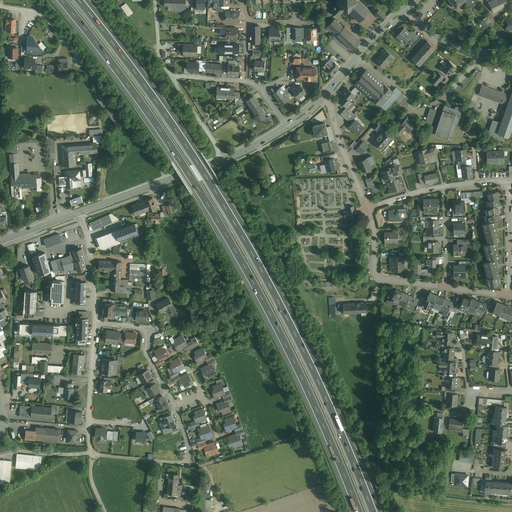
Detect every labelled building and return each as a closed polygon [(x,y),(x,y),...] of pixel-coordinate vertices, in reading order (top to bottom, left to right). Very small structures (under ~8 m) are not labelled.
[(196,0),(196,10),(205,10),(204,0),(196,0)] [(370,11),(358,0),(337,0),(337,1),(339,3),(339,4),(338,3),(338,4),(331,12),(337,17),(345,9),(360,22),(370,11)] [(480,1),(478,0),(463,0),(464,0),(464,1),(471,9),(480,1)] [(492,0),(488,2),(494,13),(509,6),(505,0),(492,0)] [(126,3),(121,7),(128,17),(133,13),(126,3)] [(386,16),(379,9),(375,13),(382,20),(386,16)] [(232,12),(226,11),(225,16),(227,16),(227,21),(235,22),(236,23),(237,23),(239,22),(239,13),(234,13),(232,12)] [(487,17),(480,21),(484,28),(491,24),(487,17)] [(15,20),(7,19),(7,24),(8,24),(8,32),(15,32),(15,31),(15,22),(15,20)] [(344,28),(334,19),(326,28),(331,32),(332,31),(337,35),(344,28)] [(259,27),(252,27),(252,32),(251,32),(251,36),(250,36),(250,38),(250,42),(251,42),(251,43),(259,43),(259,33),(258,33),(259,31),(259,27)] [(276,28),(271,27),(270,30),(269,38),(270,39),(273,39),(274,40),(279,40),(279,35),(280,34),(278,32),(278,29),(276,28)] [(354,35),(344,27),(344,28),(353,36),(354,35)] [(237,28),(226,28),(226,38),(237,39),(237,28)] [(300,28),(291,28),(291,38),(296,38),(300,38),(300,29),(300,28)] [(316,28),(306,28),(306,40),(307,40),(313,40),(316,40),(316,38),(316,32),(316,28)] [(353,36),(344,28),(337,35),(353,50),(360,43),(353,36)] [(404,28),(396,37),(404,44),(409,39),(413,34),(411,32),(412,31),(410,33),(404,28)] [(419,37),(412,31),(411,32),(413,34),(409,39),(414,43),(419,37)] [(32,37),(28,37),(27,45),(27,52),(41,53),(44,50),(32,37)] [(427,41),(411,59),(420,66),(435,49),(427,41)] [(239,45),(219,45),(219,53),(239,53),(239,45)] [(18,48),(9,47),(8,57),(18,58),(18,48)] [(395,58),(384,49),(381,53),(383,54),(376,61),(384,69),(385,68),(383,67),(390,60),(391,62),(395,58)] [(35,59),(25,58),(25,67),(26,67),(28,69),(31,70),(32,69),(36,69),(37,65),(37,63),(36,63),(34,61),(35,60),(35,59)] [(330,58),(322,66),(326,70),(334,61),(330,58)] [(390,60),(383,67),(385,68),(384,69),(386,70),(393,63),(391,62),(390,60)] [(255,61),(255,63),(253,63),(253,66),(255,66),(254,70),(259,70),(259,69),(264,70),(264,71),(265,61),(255,61)] [(334,61),(326,70),(332,75),(340,67),(335,62),(334,61)] [(449,61),(442,69),(449,75),(456,67),(449,61)] [(68,63),(59,63),(59,71),(68,71),(68,63)] [(199,64),(187,63),(187,69),(189,69),(189,72),(198,73),(198,72),(199,64)] [(222,65),(208,64),(207,72),(222,74),(222,65)] [(235,66),(228,66),(228,74),(239,75),(240,67),(237,66),(235,66)] [(316,69),(297,68),(296,78),(315,80),(316,69)] [(383,84),(369,71),(366,74),(364,72),(358,79),(359,80),(355,84),(371,98),(383,84)] [(438,72),(431,81),(436,86),(444,77),(438,72)] [(383,84),(371,98),(380,106),(393,92),(384,84),(383,84)] [(297,88),(295,85),(291,88),(291,89),(295,94),(299,98),(306,92),(300,85),(297,88)] [(291,88),(290,86),(287,88),(289,91),(293,96),(295,94),(291,89),(291,88)] [(227,88),(217,87),(216,97),(227,98),(227,88)] [(280,88),(273,93),(279,100),(286,95),(285,95),(283,92),(280,88)] [(351,92),(347,88),(342,94),(344,95),(350,101),(355,96),(351,92)] [(393,92),(380,106),(385,111),(401,93),(397,88),(393,92)] [(510,98),(481,88),(478,95),(508,105),(501,123),(501,124),(511,127),(511,125),(511,92),(511,97),(510,98)] [(407,98),(402,93),(395,101),(402,107),(400,106),(407,98)] [(286,95),(279,100),(282,104),(289,99),(286,95)] [(350,101),(344,95),(339,100),(347,108),(352,102),(350,101)] [(101,96),(97,99),(112,120),(117,116),(101,96)] [(247,100),(251,107),(257,102),(253,96),(247,100)] [(257,102),(251,107),(257,115),(257,116),(262,112),(263,111),(257,102)] [(462,111),(444,105),(435,135),(447,139),(452,141),(462,111)] [(347,108),(341,114),(348,120),(354,114),(347,108)] [(431,109),(426,123),(432,125),(436,111),(431,109)] [(262,112),(257,116),(257,115),(255,117),(258,121),(265,117),(262,112)] [(400,118),(394,125),(397,128),(404,121),(400,118)] [(397,128),(397,129),(402,133),(405,129),(409,132),(414,126),(409,121),(409,120),(406,118),(404,121),(397,128)] [(358,123),(355,120),(349,127),(353,131),(357,134),(357,135),(364,128),(364,127),(363,128),(358,123)] [(501,123),(493,120),(487,136),(496,139),(498,133),(508,137),(511,127),(501,124),(501,123)] [(325,123),(318,125),(313,126),(315,131),(314,131),(316,136),(327,133),(328,133),(326,127),(325,123)] [(392,138),(383,131),(380,134),(379,136),(378,136),(387,144),(392,138)] [(100,136),(93,136),(93,144),(96,143),(97,144),(101,143),(102,135),(100,136)] [(378,136),(376,139),(376,138),(373,142),(382,149),(387,144),(378,136)] [(326,142),(321,143),(324,153),(332,151),(330,141),(329,141),(326,142)] [(93,144),(62,146),(63,166),(76,165),(75,154),(97,153),(97,144),(96,143),(93,144)] [(363,147),(360,144),(356,149),(361,153),(365,149),(363,147)] [(427,149),(417,151),(420,163),(421,162),(430,160),(427,149)] [(466,149),(455,150),(456,155),(457,160),(456,160),(456,161),(457,160),(465,160),(467,159),(466,154),(467,154),(466,149)] [(499,151),(487,152),(487,163),(495,162),(495,161),(503,160),(503,162),(503,156),(504,156),(504,151),(499,151)] [(18,153),(9,154),(10,163),(18,163),(18,153)] [(323,161),(325,161),(327,171),(329,173),(331,172),(332,170),(337,169),(334,158),(331,159),(329,154),(321,156),(323,161)] [(372,156),(366,158),(367,159),(359,162),(362,171),(376,166),(372,156)] [(18,163),(10,163),(11,175),(19,174),(18,163)] [(466,166),(461,166),(462,167),(462,168),(463,173),(462,173),(463,178),(472,177),(471,165),(466,166)] [(391,167),(388,168),(388,170),(381,173),(383,177),(384,177),(386,183),(389,182),(395,179),(394,176),(391,167)] [(80,171),(72,171),(72,172),(66,173),(66,176),(65,176),(65,177),(66,177),(66,180),(67,188),(67,187),(72,187),(72,180),(80,179),(80,180),(80,176),(80,171)] [(436,173),(424,176),(426,184),(438,181),(436,173)] [(31,176),(26,177),(26,174),(19,174),(11,175),(12,185),(21,185),(21,186),(27,186),(27,188),(32,187),(37,186),(36,175),(31,175),(31,176)] [(395,179),(389,182),(392,192),(402,189),(398,178),(395,179)] [(21,185),(12,185),(13,197),(16,197),(16,199),(22,198),(21,186),(21,185)] [(495,191),(488,193),(490,200),(498,198),(500,198),(498,191),(495,191)] [(83,195),(72,200),(74,205),(85,201),(83,195)] [(153,198),(132,205),(136,215),(149,211),(149,210),(157,208),(153,198)] [(490,200),(487,201),(489,208),(498,205),(500,205),(498,198),(490,200)] [(432,199),(432,200),(424,200),(424,210),(432,210),(432,212),(438,211),(438,199),(432,199)] [(459,201),(459,202),(453,202),(453,201),(453,213),(453,211),(459,211),(459,213),(464,212),(464,201),(459,201)] [(174,212),(171,203),(166,205),(169,214),(174,212)] [(489,208),(487,208),(489,215),(498,213),(500,212),(498,205),(489,208)] [(353,206),(348,207),(348,210),(343,211),(345,217),(350,216),(350,220),(351,220),(351,218),(356,217),(355,215),(357,214),(356,209),(354,210),(353,206)] [(396,210),(388,211),(388,221),(403,221),(403,216),(407,216),(407,208),(396,208),(396,210)] [(152,212),(148,212),(148,220),(163,221),(163,216),(161,216),(155,216),(152,216),(152,212)] [(94,229),(118,221),(116,213),(91,221),(94,229)] [(489,215),(487,215),(489,222),(483,224),(494,221),(498,220),(500,219),(498,213),(489,215)] [(459,217),(459,222),(453,222),(453,233),(465,233),(465,222),(465,217),(459,217)] [(431,220),(429,220),(429,222),(429,227),(428,227),(428,234),(438,233),(438,220),(431,220)] [(494,221),(483,224),(484,229),(485,229),(488,238),(486,238),(488,243),(495,242),(500,241),(494,221)] [(135,224),(97,238),(101,247),(120,240),(119,239),(138,233),(135,224),(134,224),(135,224)] [(393,233),(384,233),(384,242),(398,242),(398,233),(393,233)] [(59,234),(48,238),(44,239),(46,247),(62,241),(59,234)] [(429,241),(428,241),(428,242),(428,252),(438,251),(438,241),(434,241),(429,241)] [(31,251),(39,248),(37,242),(29,244),(31,251)] [(495,242),(488,243),(484,244),(484,245),(485,244),(486,248),(485,248),(487,257),(488,257),(489,260),(488,260),(488,261),(495,259),(500,258),(495,242)] [(465,245),(457,245),(457,247),(453,247),(453,255),(465,255),(465,245)] [(74,251),(75,254),(76,261),(83,259),(85,258),(82,248),(74,251)] [(46,252),(34,256),(40,275),(52,271),(46,252)] [(71,255),(61,258),(64,267),(65,270),(70,269),(77,267),(75,261),(76,261),(75,254),(71,255)] [(76,261),(75,261),(77,267),(78,271),(86,268),(83,259),(76,261)] [(495,259),(488,261),(484,262),(485,262),(486,265),(485,266),(487,274),(488,274),(489,278),(488,278),(497,276),(499,275),(495,259)] [(57,260),(51,261),(54,271),(60,269),(59,268),(57,260)] [(433,260),(426,260),(426,264),(428,264),(429,269),(429,272),(436,272),(436,264),(438,264),(438,260),(433,260)] [(112,261),(99,261),(99,270),(108,270),(108,273),(110,273),(110,274),(112,275),(112,261)] [(121,262),(112,261),(112,275),(111,284),(120,284),(120,279),(121,279),(121,262)] [(150,264),(130,264),(129,281),(150,281),(150,264)] [(459,265),(453,265),(454,276),(461,276),(461,278),(466,278),(466,265),(465,265),(459,265)] [(29,266),(21,269),(23,275),(25,281),(34,278),(29,266)] [(488,278),(486,279),(488,286),(499,284),(499,281),(498,281),(497,276),(488,278)] [(51,302),(63,302),(64,281),(52,280),(52,284),(50,284),(50,298),(52,298),(51,302)] [(77,281),(76,281),(77,281),(76,301),(85,302),(86,282),(83,282),(77,281)] [(402,292),(395,289),(392,297),(391,300),(391,301),(398,303),(402,292)] [(36,291),(26,291),(25,310),(25,311),(34,311),(35,311),(36,291)] [(410,295),(402,292),(398,303),(405,306),(410,295)] [(437,295),(429,292),(426,300),(425,303),(429,305),(433,306),(433,305),(437,295)] [(410,295),(405,306),(412,309),(415,304),(417,298),(410,295)] [(437,295),(433,305),(440,308),(444,298),(437,295)] [(460,306),(459,308),(466,311),(467,309),(470,300),(463,297),(460,306)] [(169,298),(157,305),(161,312),(167,309),(170,313),(175,310),(172,306),(173,305),(169,298)] [(451,301),(444,298),(440,309),(443,310),(442,314),(446,315),(449,307),(451,301)] [(478,301),(471,298),(470,300),(467,309),(474,312),(478,301)] [(483,303),(479,301),(478,301),(474,312),(482,315),(484,309),(486,304),(484,303),(483,303)] [(115,304),(104,303),(104,302),(103,309),(114,311),(115,304)] [(502,304),(497,302),(494,308),(493,312),(500,315),(504,305),(502,304)] [(367,303),(343,304),(343,314),(367,313),(367,303)] [(128,305),(115,304),(114,311),(127,312),(128,305)] [(504,305),(500,315),(507,318),(511,308),(504,305)] [(147,311),(137,310),(136,319),(146,320),(147,311)] [(79,318),(78,318),(78,337),(77,337),(77,338),(78,338),(86,338),(87,338),(88,318),(87,318),(79,318)] [(33,324),(21,324),(20,332),(20,333),(33,333),(33,324)] [(53,325),(33,324),(33,333),(33,334),(33,333),(53,334),(53,335),(53,334),(53,325)] [(120,332),(107,330),(106,332),(105,341),(105,342),(118,344),(119,342),(120,334),(120,332)] [(136,333),(126,332),(125,336),(125,342),(135,343),(136,333)] [(443,332),(442,337),(442,343),(452,344),(453,333),(443,332)] [(182,335),(174,340),(178,346),(176,347),(178,351),(185,347),(192,343),(191,341),(187,343),(182,335)] [(498,337),(487,336),(486,346),(489,347),(489,348),(493,348),(496,348),(497,348),(498,337)] [(454,347),(443,346),(442,352),(444,352),(443,358),(444,358),(451,359),(453,359),(454,347)] [(162,347),(154,351),(159,359),(155,361),(156,364),(164,359),(170,356),(166,348),(164,350),(162,347)] [(202,348),(194,352),(198,358),(196,360),(198,363),(205,359),(212,355),(211,353),(207,356),(202,348)] [(489,351),(487,350),(487,356),(487,362),(492,362),(498,363),(499,351),(492,351),(489,351)] [(84,355),(75,354),(73,372),(78,373),(82,373),(82,367),(83,367),(84,355)] [(48,358),(32,357),(32,363),(37,364),(37,363),(38,363),(37,363),(38,361),(40,361),(40,362),(40,361),(42,361),(41,371),(47,372),(48,358)] [(179,358),(171,362),(172,364),(170,366),(173,371),(169,373),(170,376),(177,372),(184,368),(179,358)] [(117,360),(103,359),(101,372),(115,374),(117,360)] [(208,364),(201,369),(203,372),(205,371),(209,377),(217,373),(212,365),(216,363),(215,361),(208,364)] [(443,361),(440,361),(439,366),(444,366),(443,375),(444,375),(445,372),(455,373),(456,362),(443,361)] [(143,367),(136,371),(138,374),(138,375),(146,370),(143,367)] [(499,369),(490,368),(490,369),(489,380),(499,381),(500,369),(499,369)] [(146,370),(138,375),(139,376),(142,382),(152,377),(148,369),(146,370)] [(29,383),(30,380),(25,380),(26,373),(18,373),(17,376),(22,376),(21,383),(29,383)] [(193,383),(187,373),(180,377),(173,381),(174,383),(179,381),(180,382),(182,381),(185,387),(193,383)] [(457,377),(446,376),(445,387),(455,388),(457,388),(458,377),(457,377)] [(30,378),(30,380),(29,383),(29,386),(30,386),(31,387),(37,388),(39,387),(40,387),(40,378),(38,378),(30,378)] [(104,380),(101,380),(100,391),(107,392),(107,388),(111,388),(111,381),(104,380)] [(71,383),(65,382),(64,387),(65,387),(64,398),(72,398),(73,387),(71,387),(71,383)] [(149,382),(141,386),(144,391),(147,389),(146,388),(151,385),(149,382)] [(160,391),(156,383),(151,385),(146,388),(147,389),(151,396),(160,391)] [(222,384),(213,387),(215,393),(213,394),(215,398),(223,395),(230,393),(229,390),(225,392),(222,384)] [(453,394),(447,393),(447,394),(446,405),(450,405),(456,406),(457,405),(457,394),(453,394)] [(163,396),(155,400),(160,409),(161,408),(167,404),(163,396)] [(225,401),(217,404),(218,408),(220,407),(223,414),(231,411),(228,402),(233,401),(232,398),(225,401)] [(32,406),(20,405),(19,417),(29,418),(31,416),(32,406)] [(52,408),(32,406),(31,416),(51,418),(52,413),(52,408)] [(203,409),(194,412),(197,418),(194,419),(195,421),(190,423),(191,425),(199,422),(207,419),(203,409)] [(71,410),(70,410),(69,422),(77,423),(81,423),(82,411),(78,411),(71,410)] [(171,415),(164,418),(165,421),(163,422),(164,425),(166,424),(167,427),(170,426),(175,425),(171,415)] [(233,417),(225,420),(227,426),(225,427),(226,431),(234,428),(242,426),(241,423),(236,425),(233,417)] [(437,417),(435,417),(433,432),(442,433),(444,418),(443,418),(437,417)] [(463,420),(450,419),(449,427),(462,429),(463,420)] [(209,425),(200,428),(203,435),(200,436),(201,438),(196,439),(197,441),(205,439),(212,436),(209,425)] [(167,427),(162,429),(164,435),(172,432),(170,426),(167,427)] [(46,428),(36,427),(36,431),(35,439),(45,440),(46,428)] [(59,429),(46,428),(45,440),(58,441),(59,429)] [(107,429),(96,428),(95,437),(99,437),(99,438),(103,439),(103,438),(106,438),(107,430),(107,429)] [(36,431),(26,430),(26,438),(35,439),(36,431)] [(76,431),(68,430),(67,442),(77,443),(78,433),(77,433),(76,431)] [(236,434),(228,437),(230,441),(232,440),(234,447),(243,444),(240,435),(245,434),(244,431),(236,434)] [(147,433),(137,432),(136,440),(146,441),(147,433)] [(206,444),(199,447),(200,449),(205,448),(205,450),(208,449),(210,455),(218,452),(215,442),(206,444)] [(41,456),(17,454),(16,467),(40,470),(41,456)] [(12,461),(0,459),(0,483),(9,485),(12,461)] [(178,474),(170,473),(167,494),(180,495),(181,485),(177,484),(178,474)] [(468,475),(456,474),(455,482),(458,483),(458,485),(467,486),(468,475)] [(209,486),(201,486),(200,495),(206,496),(207,490),(209,490),(209,486)] [(211,511),(212,500),(199,499),(199,502),(198,502),(197,511),(210,511),(211,511)]
